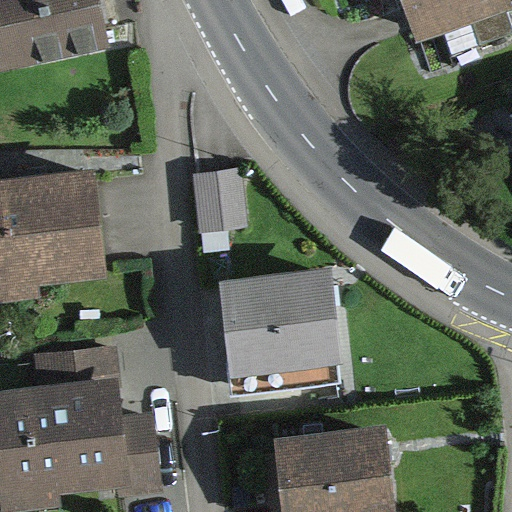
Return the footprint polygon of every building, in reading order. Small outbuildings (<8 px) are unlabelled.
[(0,0),(0,66),(105,45),(95,0),(0,0)] [(511,0),(404,0),(416,34),(511,1),(511,0)] [(250,167),(204,170),(208,231),(254,229),(250,167)] [(90,174),(0,182),(0,298),(101,288),(90,174)] [(336,281),(226,286),(230,370),(340,365),(336,281)] [(41,395),(0,397),(0,505),(158,496),(154,432),(118,435),(113,360),(39,365),(41,395)] [(391,511),(390,432),(276,435),(278,511),(391,511)]
